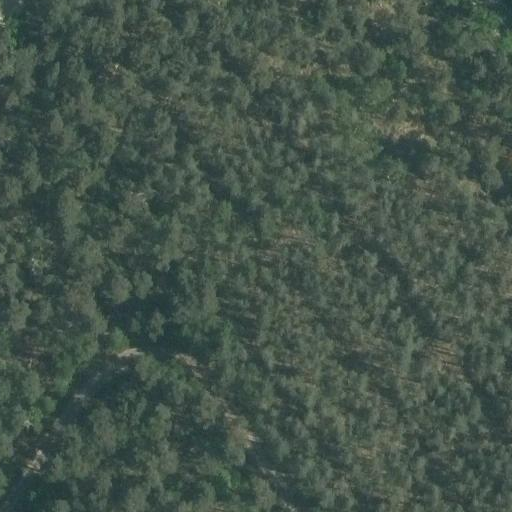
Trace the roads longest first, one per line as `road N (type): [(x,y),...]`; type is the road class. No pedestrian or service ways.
road 1 (track): [(192,363),(138,350),(105,372),(0,511)]
road 2 (track): [(306,511),(192,363)]
